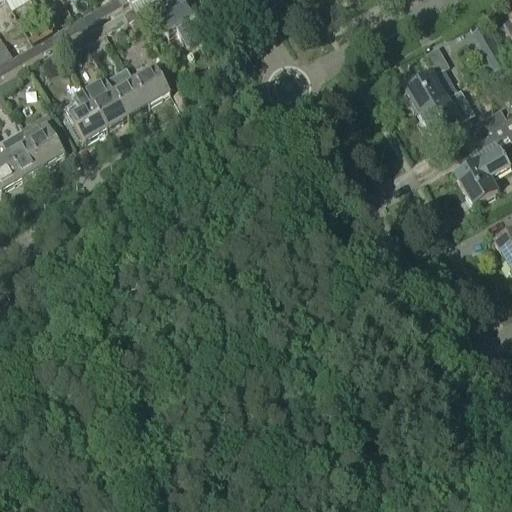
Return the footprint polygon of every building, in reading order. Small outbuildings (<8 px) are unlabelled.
[(124,0),(130,10),(147,0),(124,0)] [(194,26),(185,12),(189,9),(183,0),(162,0),(173,18),(158,27),(168,43),(176,38),(186,54),(208,41),(198,24),(194,26)] [(99,23),(122,10),(117,1),(94,14),(99,23)] [(106,40),(128,27),(137,22),(132,13),(99,32),(102,38),(104,37),(106,40)] [(78,35),(99,23),(94,14),(73,27),(78,35)] [(511,25),(503,31),(511,45),(511,25)] [(57,48),(78,35),(73,27),(52,39),(57,48)] [(478,49),(490,42),(483,31),(471,38),(478,49)] [(102,38),(99,32),(78,44),(83,53),(106,40),(104,37),(102,38)] [(36,60),(57,48),(52,39),(31,51),(36,60)] [(64,64),(83,53),(78,44),(56,57),(60,63),(62,61),(64,64)] [(31,51),(11,63),(16,72),(36,60),(31,51)] [(456,99),(442,75),(447,73),(436,54),(425,60),(436,78),(431,80),(403,97),(418,122),(446,106),(445,105),(456,99)] [(60,63),(56,57),(37,68),(43,76),(64,64),(62,61),(60,63)] [(11,63),(0,69),(0,81),(16,72),(11,63)] [(126,125),(147,113),(132,86),(133,86),(126,74),(104,87),(126,125)] [(147,113),(169,100),(154,74),(133,86),(132,86),(147,113)] [(0,100),(0,101),(21,89),(16,81),(0,89),(0,100)] [(105,137),(126,125),(104,87),(85,99),(83,100),(105,137)] [(85,149),(105,137),(83,100),(73,105),(75,108),(65,114),(70,123),(63,126),(77,149),(83,146),(85,149)] [(453,118),(446,106),(418,122),(431,145),(471,122),(465,111),(453,118)] [(511,122),(505,126),(499,116),(467,135),(474,147),(511,124),(511,122)] [(53,134),(45,120),(44,120),(44,121),(19,136),(41,174),(63,162),(47,135),(52,133),(52,134),(53,134)] [(509,146),(511,144),(511,124),(474,147),(479,156),(506,140),(509,146)] [(20,186),(41,174),(19,136),(0,146),(0,147),(7,159),(5,160),(20,186)] [(510,174),(499,156),(480,168),(479,167),(454,182),(472,213),(497,199),(490,185),(510,174)] [(0,198),(20,186),(5,160),(0,163),(0,198)] [(510,280),(511,278),(511,209),(511,211),(511,212),(511,236),(492,249),(504,269),(502,270),(508,280),(510,279),(510,280)]
